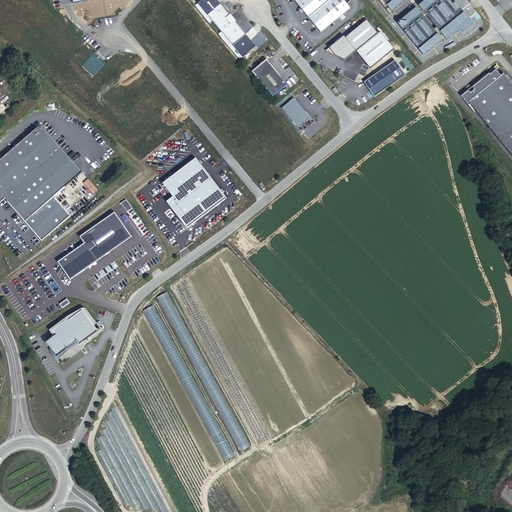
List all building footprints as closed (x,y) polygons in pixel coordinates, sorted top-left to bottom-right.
[(297,0),(295,2),(307,17),(327,0),(297,0)] [(341,0),(327,0),(307,17),(319,32),(348,7),(341,0)] [(378,0),(378,1),(389,14),(391,12),(389,10),(401,0),(378,0)] [(414,7),(395,22),(422,54),(440,38),(442,40),(444,38),(444,39),(456,29),(457,29),(459,27),(461,30),(471,23),(453,1),(450,3),(450,2),(452,0),(421,0),(416,5),(414,3),(412,5),(414,7)] [(244,34),(233,21),(228,15),(219,4),(206,14),(231,45),(244,34)] [(334,55),(343,60),(376,32),(365,19),(343,37),(342,35),(327,47),(334,55)] [(286,84),(265,59),(250,71),(271,96),(286,84)] [(363,82),(373,97),(404,74),(393,60),(363,82)] [(489,75),(461,98),(472,111),(474,110),(511,157),(511,85),(504,75),(501,77),(496,71),(490,76),(489,75)] [(223,82),(229,77),(224,72),(218,77),(223,82)] [(178,90),(184,97),(190,91),(185,85),(178,90)] [(207,89),(201,94),(207,101),(213,96),(207,89)] [(228,95),(232,100),(239,95),(235,89),(228,95)] [(193,96),(187,101),(192,107),(198,102),(193,96)] [(292,98),(280,108),(296,128),(309,118),(292,98)] [(248,103),(241,108),(246,115),(253,111),(248,103)] [(197,115),(201,121),(208,116),(204,110),(197,115)] [(221,118),(227,124),(233,119),(227,113),(221,118)] [(263,120),(257,125),(262,132),(268,127),(263,120)] [(63,187),(43,163),(60,148),(39,124),(0,158),(0,200),(2,198),(39,241),(69,216),(52,197),(63,187)] [(133,137),(138,131),(132,126),(127,132),(133,137)] [(188,128),(181,132),(185,139),(192,134),(188,128)] [(234,131),(228,136),(233,143),(240,138),(234,131)] [(264,142),(270,147),(275,142),(270,136),(264,142)] [(282,137),(277,142),(283,148),(288,142),(282,137)] [(151,142),(145,148),(150,153),(156,148),(151,142)] [(60,148),(43,163),(63,187),(80,172),(60,148)] [(217,161),(223,157),(218,151),(212,155),(217,161)] [(160,155),(165,160),(168,156),(164,152),(160,155)] [(165,202),(186,229),(225,198),(194,159),(161,184),(172,197),(165,202)] [(251,178),(257,173),(252,167),(246,172),(251,178)] [(93,195),(98,191),(88,179),(83,184),(93,195)] [(125,200),(120,204),(126,212),(131,209),(125,200)] [(114,214),(80,237),(85,244),(59,262),(70,279),(130,237),(114,214)] [(158,223),(163,230),(169,226),(164,219),(158,223)] [(167,291),(157,296),(181,345),(186,343),(185,342),(187,341),(189,345),(193,343),(167,291)] [(66,320),(51,331),(55,335),(44,343),(55,358),(66,349),(64,347),(74,340),(78,345),(97,331),(89,321),(86,322),(85,321),(87,319),(81,311),(67,321),(66,320)] [(196,389),(168,327),(162,330),(161,329),(156,331),(185,393),(196,389)] [(215,384),(197,347),(187,351),(202,383),(208,381),(209,384),(211,383),(212,385),(215,384)] [(248,446),(223,394),(217,397),(220,403),(217,405),(238,451),(248,446)]
